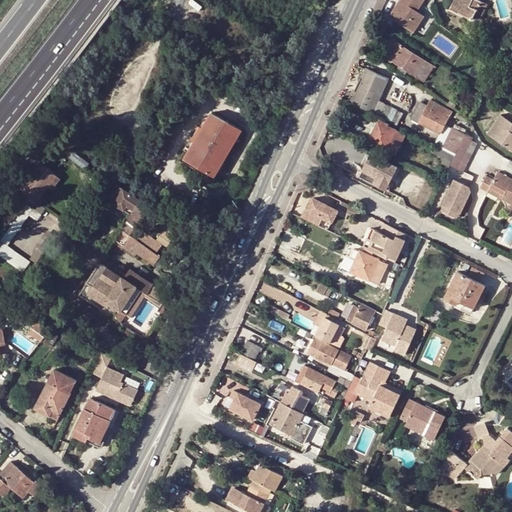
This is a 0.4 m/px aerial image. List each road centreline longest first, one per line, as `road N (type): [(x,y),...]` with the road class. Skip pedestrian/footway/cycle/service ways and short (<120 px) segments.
road 1 (secondary): [(275,154),(171,403)]
road 2 (secondary): [(177,405),(290,161)]
road 3 (residential): [(416,511),(177,405)]
road 4 (residential): [(511,270),(290,161)]
road 5 (secondary): [(290,161),(361,0)]
road 6 (secondary): [(349,0),(275,154)]
road 7 (motorway): [(0,126),(97,0)]
road 8 (residential): [(0,422),(105,511)]
road 9 (secondary): [(171,403),(113,511)]
